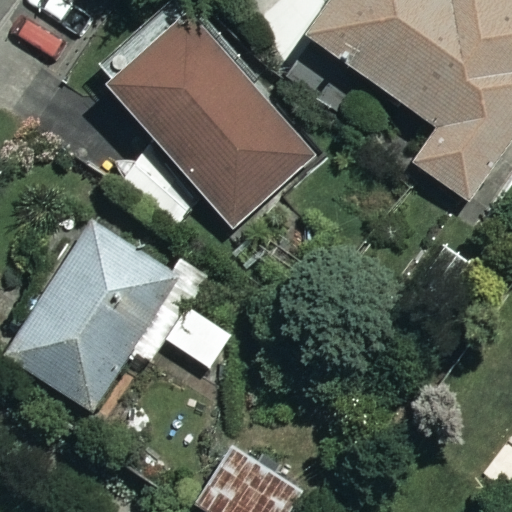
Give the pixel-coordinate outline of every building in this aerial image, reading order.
[(172,0),(101,63),(117,82),(109,89),(232,228),(314,155),(177,0),(172,0)] [(511,0),(334,0),(309,36),(438,128),(413,162),(465,200),(511,134),(511,0)] [(25,310),(33,316),(7,354),(90,410),(177,281),(95,224),(81,244),(55,226),(35,256),(53,269),(25,310)] [(232,332),(193,308),(169,346),(208,370),(232,332)] [(297,511),(309,493),(229,446),(193,506),(203,511),(297,511)]
